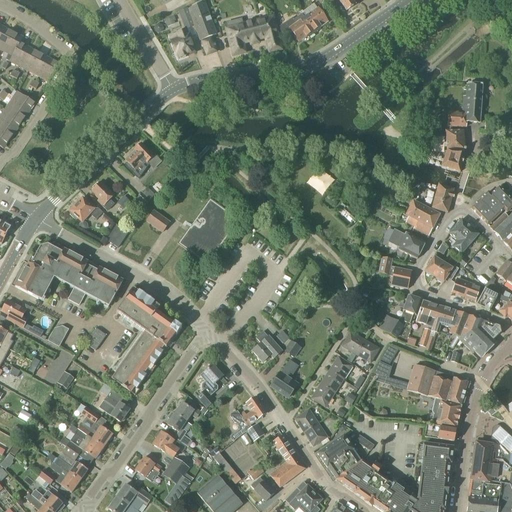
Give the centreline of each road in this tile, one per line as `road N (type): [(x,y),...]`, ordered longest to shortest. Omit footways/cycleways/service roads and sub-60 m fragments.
road 1 (secondary): [(172,93),(194,82),(314,63),(406,0)]
road 2 (residential): [(0,164),(19,151),(73,56),(0,7)]
road 3 (residential): [(84,506),(117,470),(208,330)]
road 4 (residential): [(208,330),(144,275),(33,219)]
road 5 (residential): [(460,209),(420,264),(419,287),(511,332)]
road 6 (secondary): [(33,219),(172,93)]
road 7 (residential): [(365,511),(328,488),(285,423)]
road 8 (residential): [(285,423),(208,330)]
